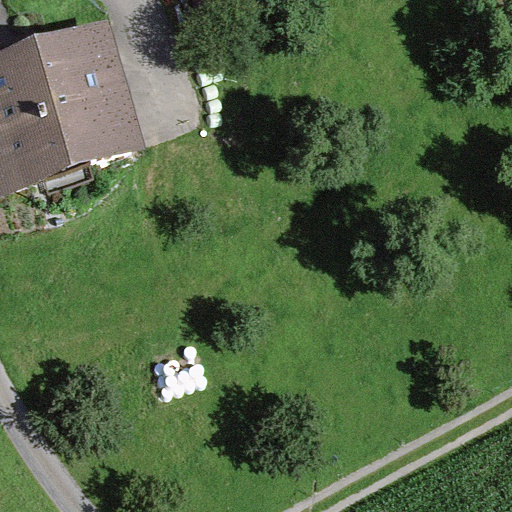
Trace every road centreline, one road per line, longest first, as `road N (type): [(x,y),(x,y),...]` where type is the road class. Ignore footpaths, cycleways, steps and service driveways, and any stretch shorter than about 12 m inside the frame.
road 1 (track): [(511,405),(312,511)]
road 2 (track): [(0,390),(79,511)]
